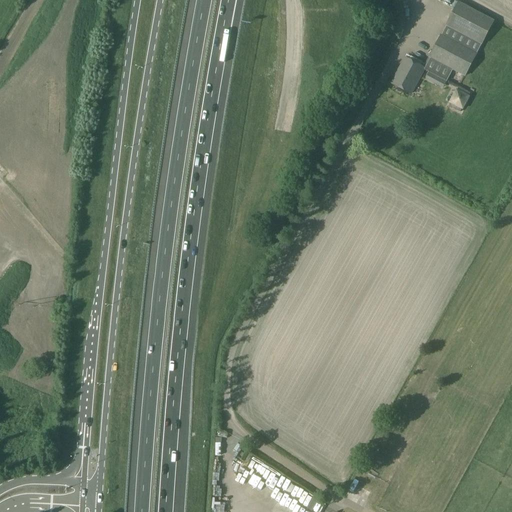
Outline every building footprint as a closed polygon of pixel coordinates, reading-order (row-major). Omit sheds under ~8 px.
[(465,76),(494,22),(459,3),(430,58),(431,59),(425,70),(447,82),(453,70),(465,76)] [(410,94),(424,68),(405,58),(391,83),(410,94)] [(461,112),(470,94),(459,88),(450,107),(461,112)] [(245,467),(251,471),(244,482),(258,492),(264,483),(280,493),(286,485),(256,464),(252,469),(246,465),(245,467)] [(313,511),(316,511),(316,501),(301,501),(301,496),(286,497),(286,511),(313,511)]
